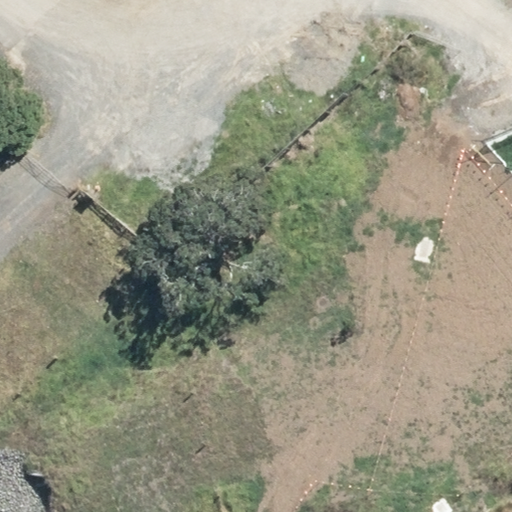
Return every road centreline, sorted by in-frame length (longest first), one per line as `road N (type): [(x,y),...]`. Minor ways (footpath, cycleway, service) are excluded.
road 1 (track): [(287,0),(149,98),(0,236)]
road 2 (unclassified): [(149,98),(42,0)]
